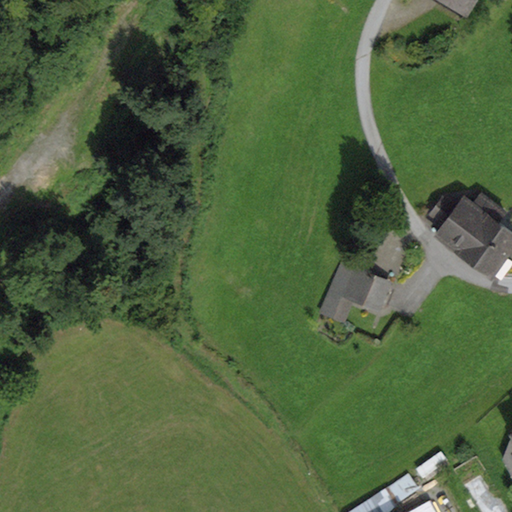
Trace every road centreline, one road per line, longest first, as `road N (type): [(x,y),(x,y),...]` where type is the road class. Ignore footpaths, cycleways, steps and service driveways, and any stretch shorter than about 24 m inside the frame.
road 1 (residential): [(382,0),(369,32),(363,91),(377,147),(428,240),(473,276),(511,286)]
road 2 (track): [(139,9),(68,121),(0,201)]
